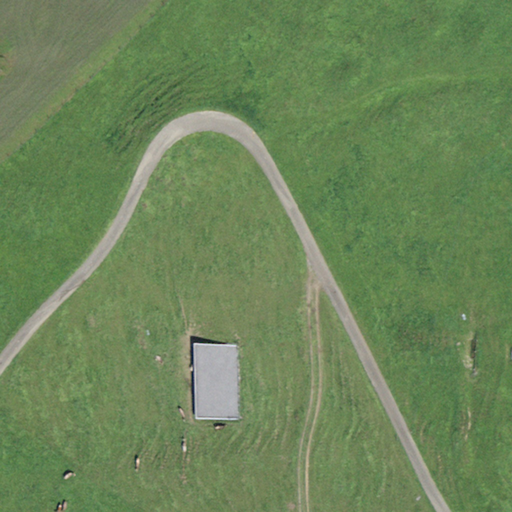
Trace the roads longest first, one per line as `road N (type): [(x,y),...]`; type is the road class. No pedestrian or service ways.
road 1 (track): [(251,143),(443,511)]
road 2 (unclassified): [(0,366),(104,248),(165,138),(203,121),(222,123),(251,143)]
